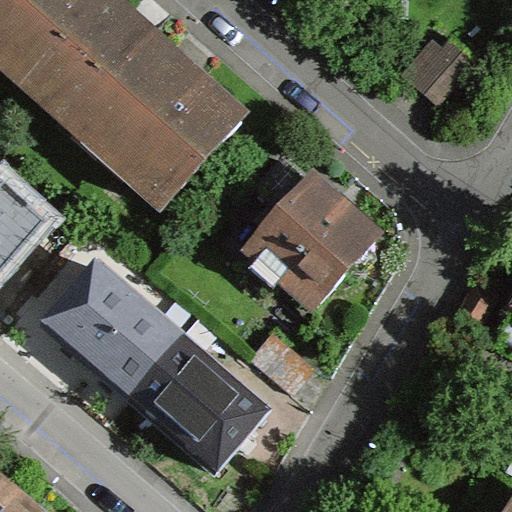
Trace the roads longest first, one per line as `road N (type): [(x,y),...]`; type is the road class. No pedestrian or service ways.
road 1 (residential): [(485,222),(304,511)]
road 2 (residential): [(235,0),(485,222)]
road 3 (residential): [(0,369),(171,511)]
